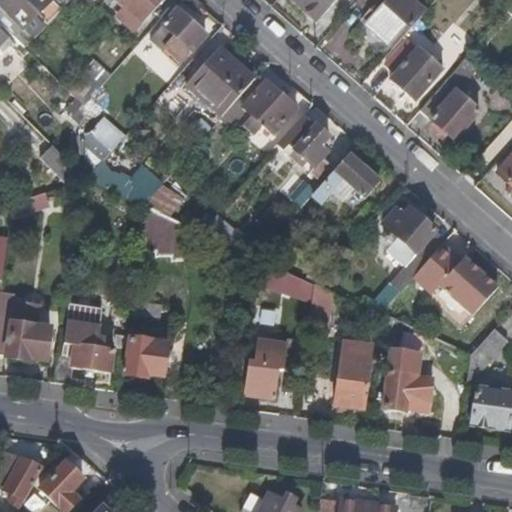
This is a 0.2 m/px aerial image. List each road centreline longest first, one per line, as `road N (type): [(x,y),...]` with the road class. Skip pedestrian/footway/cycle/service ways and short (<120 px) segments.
road 1 (residential): [(73,424),(511,480)]
road 2 (residential): [(511,252),(224,0)]
road 3 (residential): [(73,424),(165,511)]
